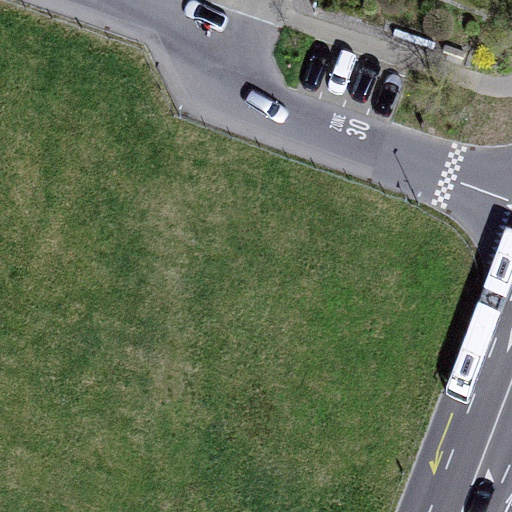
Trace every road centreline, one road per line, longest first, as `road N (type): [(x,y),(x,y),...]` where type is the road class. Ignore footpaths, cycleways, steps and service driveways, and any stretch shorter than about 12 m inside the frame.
road 1 (residential): [(511,200),(246,100),(184,28),(108,0)]
road 2 (tertiary): [(465,511),(511,392)]
